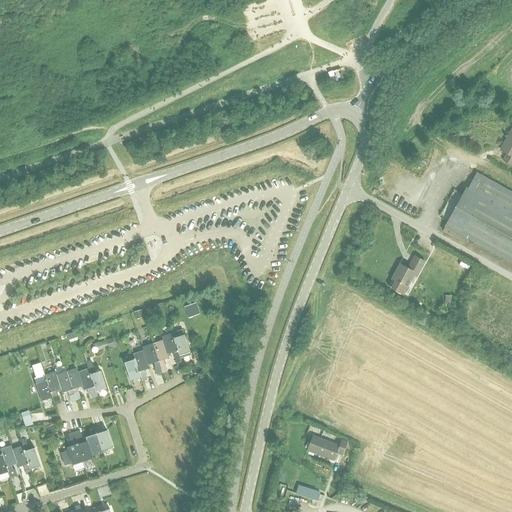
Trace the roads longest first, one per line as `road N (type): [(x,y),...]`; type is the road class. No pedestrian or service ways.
road 1 (tertiary): [(244,511),(276,367),(362,153),(364,129),(351,113)]
road 2 (tertiary): [(0,231),(329,111),(351,113)]
road 3 (residential): [(26,506),(144,466),(127,409)]
road 4 (tertiary): [(351,113),(377,76),(482,0)]
